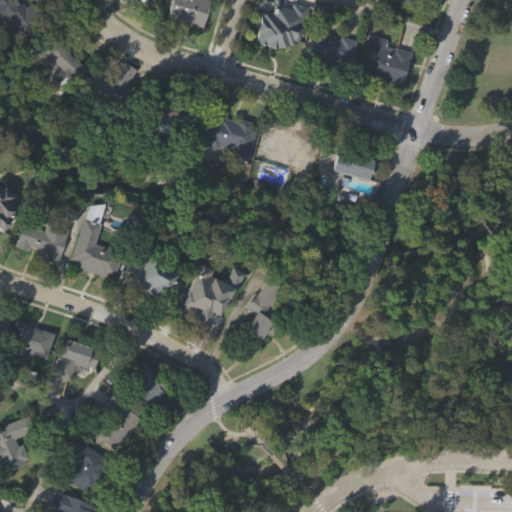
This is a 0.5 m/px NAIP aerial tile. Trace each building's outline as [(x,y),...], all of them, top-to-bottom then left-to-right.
[(0,0),(0,14),(14,32),(33,17),(19,0),(0,0)] [(206,0),(200,26),(165,17),(169,0),(206,0)] [(259,9),(271,12),(272,5),(303,11),(296,49),(253,41),(259,9)] [(328,20),(327,34),(348,36),(345,64),(308,60),(312,18),(328,20)] [(83,65),(63,86),(26,51),(45,30),(83,65)] [(360,77),(368,35),(387,39),(386,46),(407,50),(400,85),(360,77)] [(107,99),(116,63),(136,68),(127,104),(107,99)] [(185,129),(145,117),(153,89),(163,92),(161,99),(192,108),(185,129)] [(255,124),(248,155),(201,145),(208,113),(255,124)] [(262,127),(286,132),(285,141),(291,142),(290,146),(307,150),(302,172),(254,161),(262,127)] [(329,168),(336,147),(371,159),(364,179),(329,168)] [(68,267),(85,201),(103,206),(93,244),(119,251),(112,278),(68,267)] [(0,226),(0,205),(11,209),(5,228),(0,226)] [(64,224),(58,260),(24,254),(29,228),(42,230),(44,220),(64,224)] [(129,279),(144,257),(180,282),(164,304),(129,279)] [(236,273),(211,325),(178,309),(196,270),(223,283),(229,270),(236,273)] [(281,289),(263,313),(271,320),(253,344),(237,332),(251,313),(243,307),(265,277),(281,289)] [(41,370),(5,360),(15,323),(51,333),(41,370)] [(73,364),(68,380),(52,375),(64,339),(97,350),(90,370),(73,364)] [(129,374),(142,361),(168,387),(143,412),(126,395),(139,383),(129,374)] [(113,451),(93,436),(104,422),(93,414),(107,395),(137,417),(113,451)] [(0,468),(0,426),(26,416),(32,431),(16,437),(26,462),(1,471),(0,468)] [(59,477),(75,442),(104,455),(87,491),(59,477)] [(52,511),(46,510),(52,491),(91,504),(88,511),(52,511)]
